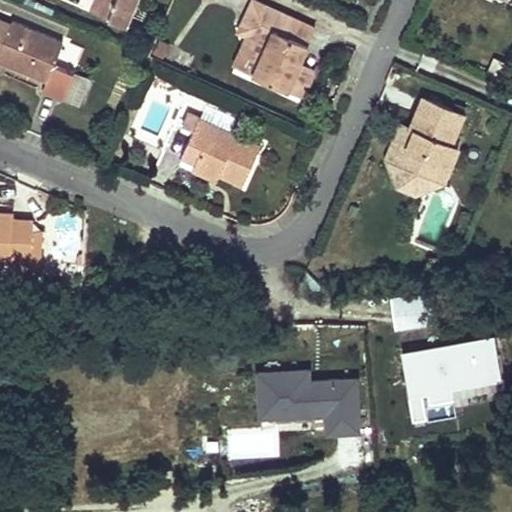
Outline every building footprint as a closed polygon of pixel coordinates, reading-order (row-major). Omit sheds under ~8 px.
[(96,0),(92,10),(125,23),(134,0),(96,0)] [(267,42),(253,72),(303,95),(311,79),(295,72),(300,61),(309,41),(290,33),(297,18),(256,0),(253,0),(244,22),(249,33),(267,42)] [(64,40),(13,19),(11,23),(0,18),(0,60),(47,80),(43,90),(77,104),(88,77),(54,64),(64,40)] [(316,27),(297,18),(290,33),(309,41),(316,27)] [(235,64),(253,72),(267,42),(249,33),(235,64)] [(170,44),(159,39),(153,52),(164,58),(170,44)] [(184,50),(177,64),(188,69),(194,55),(184,50)] [(316,68),(300,61),(295,72),(311,79),(316,68)] [(449,144),(452,145),(465,113),(423,96),(411,127),(410,128),(396,134),(386,158),(393,173),(421,185),(435,178),(449,144)] [(203,115),(228,122),(232,109),(207,101),(203,115)] [(219,170),(218,173),(242,185),(261,143),(188,111),(182,124),(194,130),(182,157),(196,163),(197,160),(219,170)] [(401,122),(396,134),(410,128),(411,127),(401,122)] [(458,147),(452,145),(449,144),(435,178),(421,185),(393,173),(397,184),(416,192),(445,180),(458,147)] [(215,179),(218,173),(219,170),(197,160),(196,163),(193,169),(215,179)] [(30,258),(32,229),(33,220),(12,219),(0,218),(0,256),(10,257),(30,258)] [(43,230),(32,229),(30,258),(10,257),(9,276),(34,278),(41,272),(43,230)] [(428,296),(391,301),(395,332),(432,327),(428,296)] [(491,335),(403,349),(413,413),(425,411),(421,385),(497,373),(491,335)] [(258,368),(261,407),(326,403),(327,426),(360,424),(356,373),(313,376),(312,365),(258,368)]
